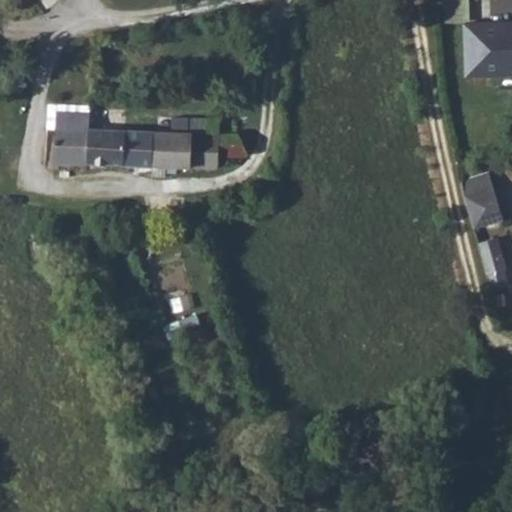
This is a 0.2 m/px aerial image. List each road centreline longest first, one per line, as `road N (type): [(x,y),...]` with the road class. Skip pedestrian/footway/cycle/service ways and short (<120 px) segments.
road 1 (unclassified): [(57,33),(30,138),(36,181),(102,192),(242,183),(258,162),(270,116),(279,18),(288,0)]
road 2 (unclassified): [(414,0),(417,62),(489,349)]
road 3 (unclassified): [(260,0),(102,22),(81,14)]
